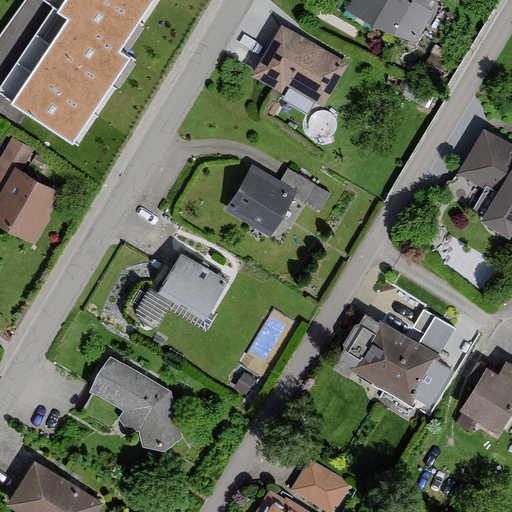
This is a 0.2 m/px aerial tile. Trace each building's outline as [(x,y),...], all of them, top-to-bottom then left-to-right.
[(0,84),(0,97),(71,145),(130,58),(118,50),(151,0),(42,0),(41,2),(51,9),(0,84)] [(434,0),(344,0),(342,4),(410,44),(434,0)] [(347,66),(280,24),(251,72),(321,109),(347,66)] [(511,226),(511,145),(479,124),(457,171),(489,188),(480,218),(507,235),(511,226)] [(35,152),(10,139),(0,158),(0,185),(2,186),(0,190),(0,228),(31,249),(55,194),(23,173),(35,152)] [(294,193),(248,165),(222,207),(268,237),(294,193)] [(229,277),(179,249),(159,285),(205,313),(229,277)] [(454,330),(428,312),(413,339),(373,317),(346,361),(411,404),(454,330)] [(175,388),(112,354),(91,389),(134,413),(150,449),(182,437),(175,388)] [(481,364),(461,401),(457,409),(493,434),(511,401),(511,359),(505,355),(495,371),(481,364)] [(35,456),(6,502),(20,511),(89,511),(99,497),(35,456)] [(337,511),(352,488),(312,461),(293,487),(329,511),(337,511)] [(306,511),(272,491),(256,511),(306,511)]
